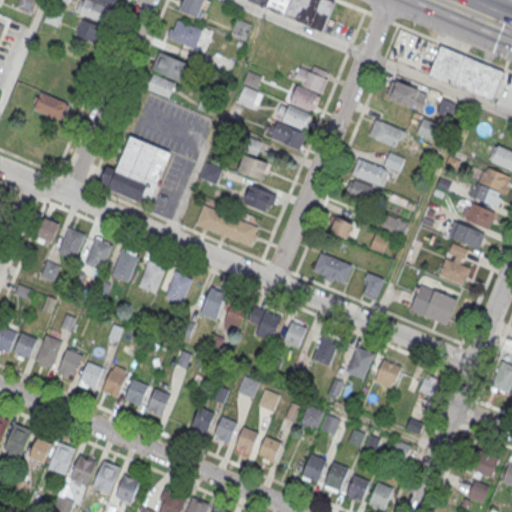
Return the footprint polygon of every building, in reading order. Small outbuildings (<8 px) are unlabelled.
[(35,12),(35,0),(19,0),(19,11),(35,12)] [(80,0),(76,13),(108,24),(115,0),(80,0)] [(183,0),(179,12),(200,20),(206,0),(183,0)] [(267,0),(332,0),(335,1),(322,31),(264,7),(267,0)] [(64,13),(49,8),(44,22),(58,27),(64,13)] [(75,36),(99,44),(105,28),(81,19),(75,36)] [(203,29),(177,19),(173,29),(170,28),(167,36),(195,48),(203,29)] [(439,44),(505,72),(493,101),(427,74),(439,44)] [(151,70),(181,82),(188,64),(157,53),(151,70)] [(330,73),(313,67),(311,71),(301,67),(288,101),(313,111),(320,93),(322,94),(330,73)] [(261,77),(248,72),(244,83),(257,88),(261,77)] [(147,93),(173,96),(175,81),(149,78),(147,93)] [(421,110),(427,92),(393,80),(387,98),(421,110)] [(262,94),(243,85),(236,100),(256,109),(262,94)] [(32,107),(63,122),(70,104),(40,90),(32,107)] [(436,111),(449,118),(456,104),(443,97),(436,111)] [(305,130),(311,114),(282,102),(275,118),(305,130)] [(415,132),(435,142),(442,127),(423,117),(415,132)] [(368,137),(399,148),(405,130),(375,119),(368,137)] [(268,137),(300,150),(307,134),(274,121),(268,137)] [(171,152),(152,199),(144,196),(141,201),(99,183),(107,166),(116,169),(130,135),(171,152)] [(511,150),(496,143),(488,159),(511,170),(511,150)] [(263,179),(269,162),(243,154),(237,171),(263,179)] [(352,173),(358,158),(390,171),(385,186),(352,173)] [(222,171),(207,163),(200,176),(215,184),(222,171)] [(510,176),(482,165),(470,195),(498,207),(510,176)] [(369,201),(374,188),(352,179),(347,191),(369,201)] [(242,201),(270,213),(278,195),(250,184),(242,201)] [(495,210),(468,202),(463,221),(490,228),(495,210)] [(203,204),(259,227),(256,233),(259,234),(256,240),(254,240),(251,246),(195,223),(203,204)] [(402,240),(409,223),(382,211),(375,227),(402,240)] [(347,239),(353,224),(335,216),(329,232),(347,239)] [(37,237),(53,243),(59,225),(44,219),(37,237)] [(448,235),(478,248),(484,234),(455,221),(448,235)] [(58,251),(69,227),(85,233),(75,259),(58,251)] [(389,239),(375,233),(369,247),(383,253),(389,239)] [(85,262),(96,238),(112,244),(102,270),(85,262)] [(468,246),(445,246),(445,280),(468,280),(468,246)] [(111,273),(122,249),(138,255),(128,281),(111,273)] [(313,269),(320,252),(353,265),(346,283),(313,269)] [(150,256),(138,285),(155,292),(165,268),(155,264),(157,259),(150,256)] [(53,281),(59,267),(47,262),(41,275),(53,281)] [(165,296),(175,272),(192,278),(181,304),(165,296)] [(410,309),(421,284),(457,299),(447,324),(410,309)] [(226,294),(210,287),(200,313),(216,320),(226,294)] [(239,333),(248,305),(231,300),(222,327),(239,333)] [(255,333),(266,309),(282,315),(272,340),(255,333)] [(307,329),(291,322),(282,342),(299,349),(307,329)] [(0,348),(8,353),(17,334),(3,327),(0,333),(0,348)] [(21,332),(13,350),(15,351),(13,355),(23,359),(25,355),(30,357),(37,338),(21,332)] [(313,362),(331,367),(339,339),(321,333),(313,362)] [(46,334),(36,360),(52,366),(62,341),(46,334)] [(357,346),(347,371),(363,378),(373,353),(357,346)] [(67,348),(57,371),(68,376),(70,373),(74,375),(83,355),(67,348)] [(88,360),(79,381),(95,387),(104,367),(88,360)] [(393,390),(402,369),(383,360),(374,382),(393,390)] [(511,385),(511,366),(500,362),(490,386),(508,395),(511,385)] [(110,369),(102,389),(118,396),(126,376),(110,369)] [(237,391),(244,375),(260,382),(252,397),(237,391)] [(431,402),(442,384),(426,375),(416,393),(431,402)] [(132,378),(124,398),(140,405),(148,385),(132,378)] [(154,388),(146,408),(162,414),(170,394),(154,388)] [(258,404),(265,388),(280,394),(273,410),(258,404)] [(285,417),(291,402),(301,406),(294,421),(285,417)] [(307,404),(301,420),(305,422),(304,426),(313,429),(314,426),(318,427),(324,411),(307,404)] [(199,406),(190,427),(207,433),(215,413),(199,406)] [(321,428),(327,414),(341,419),(335,434),(321,428)] [(221,416),(212,436),(229,443),(237,422),(221,416)] [(0,440),(9,422),(0,417),(0,440)] [(19,460),(31,433),(14,425),(2,452),(19,460)] [(244,426),(235,446),(251,453),(260,432),(244,426)] [(348,441),(353,428),(366,433),(360,446),(348,441)] [(266,436),(257,456),(273,462),(282,442),(266,436)] [(52,444),(37,438),(28,459),(43,465),(52,444)] [(64,476),(74,451),(58,444),(47,470),(64,476)] [(475,449),(468,469),(491,478),(499,458),(475,449)] [(310,453),(302,473),(318,480),(326,459),(310,453)] [(86,489),(97,464),(80,457),(69,482),(86,489)] [(120,468),(102,461),(91,487),(109,495),(120,468)] [(333,461),(324,483),(340,490),(349,468),(333,461)] [(508,461),(511,462),(511,484),(500,480),(508,461)] [(354,473),(346,493),(362,499),(370,479),(354,473)] [(133,504),(141,482),(123,475),(115,498),(133,504)] [(467,498),(482,504),(488,486),(473,481),(467,498)] [(377,482),(368,502),(384,509),(393,489),(377,482)] [(159,511),(164,501),(160,500),(164,490),(168,491),(170,487),(187,495),(179,511),(159,511)] [(210,503),(206,511),(185,511),(192,496),(210,503)]
